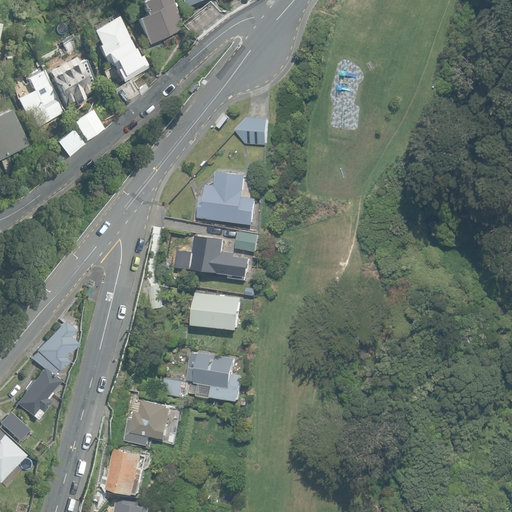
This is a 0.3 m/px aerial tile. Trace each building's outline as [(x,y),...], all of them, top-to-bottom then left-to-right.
[(136,18),(148,43),(182,26),(168,0),(141,0),(139,1),(145,13),(136,18)] [(114,69),(122,81),(147,67),(140,55),(137,56),(128,40),(130,39),(116,15),(91,30),(99,44),(97,45),(108,64),(110,62),(114,69)] [(69,38),(74,45),(82,40),(77,32),(69,38)] [(56,42),(64,53),(74,46),(67,35),(56,42)] [(48,70),(67,107),(94,93),(74,56),(48,70)] [(29,112),(37,127),(64,112),(40,69),(26,77),(32,89),(16,98),(25,114),(29,112)] [(197,82),(191,89),(195,92),(200,85),(197,82)] [(0,156),(26,143),(7,106),(0,110),(0,156)] [(71,121),(84,140),(102,128),(90,109),(71,121)] [(220,122),(224,125),(229,118),(225,116),(220,122)] [(268,118),(249,117),(237,129),(247,143),(266,145),(268,118)] [(54,141),(66,155),(81,142),(69,128),(54,141)] [(244,196),(247,174),(218,171),(216,185),(208,184),(206,195),(202,195),(199,217),(254,224),(258,198),(244,196)] [(260,233),(239,231),(236,249),(257,252),(260,233)] [(249,276),(251,258),(236,256),(236,252),(224,250),(225,238),(196,234),(192,269),(249,276)] [(150,286),(155,308),(166,306),(161,284),(150,286)] [(194,324),(239,329),(242,297),(198,292),(194,324)] [(31,357),(52,374),(57,369),(58,370),(68,360),(64,356),(76,343),(68,336),(74,329),(63,319),(36,349),(37,350),(31,357)] [(212,396),(240,400),(244,374),(234,373),(237,357),(201,351),(200,353),(192,352),(188,379),(196,381),(196,382),(214,385),(212,396)] [(16,402),(37,418),(50,401),(47,398),(52,392),(50,391),(59,380),(43,367),(16,402)] [(163,392),(187,397),(190,381),(166,377),(163,392)] [(191,391),(199,392),(200,385),(192,384),(191,391)] [(127,437),(133,439),(135,431),(169,438),(175,406),(172,406),(172,404),(144,399),(142,412),(137,411),(135,418),(130,417),(127,437)] [(0,420),(0,423),(18,440),(28,428),(9,411),(0,420)] [(0,479),(24,454),(0,431),(0,479)] [(108,487),(137,493),(137,492),(142,493),(147,467),(142,466),(144,453),(116,448),(112,468),(109,467),(108,477),(110,477),(108,487)] [(149,511),(151,506),(139,504),(140,499),(119,496),(115,511),(149,511)]
